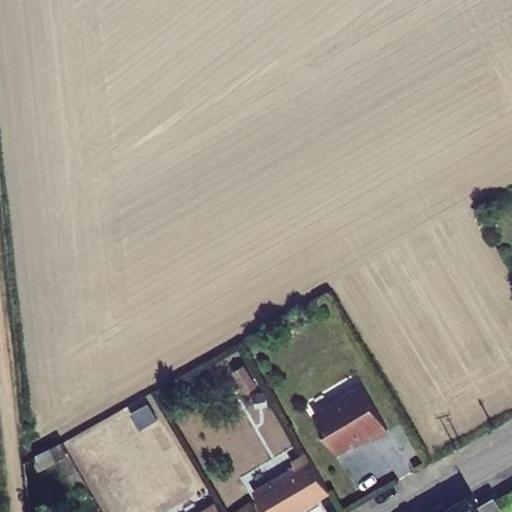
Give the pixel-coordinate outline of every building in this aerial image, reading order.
[(389,430),(364,387),(316,415),(337,453),(370,434),(373,440),(389,430)] [(254,489),(267,511),(293,511),(330,490),(308,451),(293,460),(296,465),(254,489)] [(511,464),(502,471),(511,488),(511,487),(511,464)] [(485,511),(477,497),(454,511),(485,511)] [(203,511),(222,511),(218,503),(203,511)]
